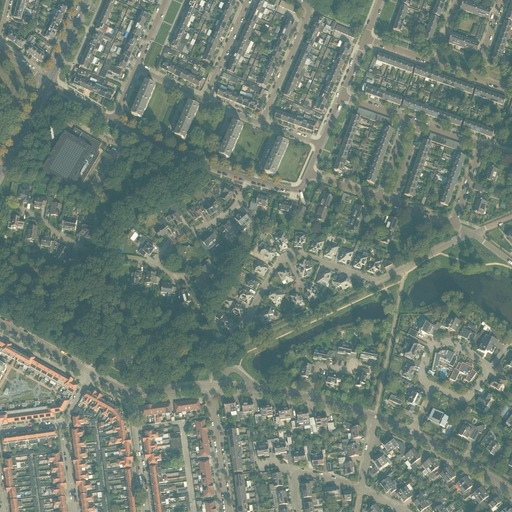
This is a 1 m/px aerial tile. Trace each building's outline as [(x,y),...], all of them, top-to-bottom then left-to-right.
[(106,4),(113,7),(116,9),(119,2),(116,1),(113,0),(108,0),(107,4),(106,4)] [(260,0),(258,0),(256,5),(259,6),(262,7),(265,9),(268,3),(265,2),(260,0)] [(18,1),(17,6),(24,8),(28,9),(29,3),(26,3),(18,1)] [(470,13),(474,15),(477,6),(472,4),(469,3),(464,1),(463,4),(462,4),(460,10),(465,11),(465,10),(470,12),(470,13)] [(190,2),(188,8),(197,12),(199,13),(201,7),(199,6),(190,2)] [(437,3),(435,8),(442,11),(444,5),(437,3)] [(104,10),(104,11),(111,14),(113,7),(106,4),(107,5),(104,11),(104,10)] [(60,5),(57,10),(65,13),(67,8),(60,5)] [(227,5),(224,10),(231,13),(233,8),(227,5)] [(256,5),(254,10),(260,13),(263,14),(265,9),(262,7),(259,6),(256,5)] [(401,6),(399,12),(406,14),(408,8),(401,6)] [(477,6),(474,15),(479,16),(479,15),(484,17),(484,18),(488,20),(490,14),(491,10),(491,11),(486,9),(483,8),(477,6),(478,6),(477,6)] [(188,8),(185,13),(192,16),(194,17),(197,12),(188,8)] [(442,11),(435,8),(432,14),(440,17),(442,11)] [(57,10),(55,16),(62,19),(65,13),(57,10)] [(224,10),(222,16),(229,19),(231,13),(224,10)] [(254,10),(251,16),(257,18),(260,13),(254,10)] [(101,17),(108,20),(111,14),(104,11),(103,11),(104,11),(101,17)] [(23,14),(15,12),(13,18),(21,20),(23,14)] [(141,12),(139,18),(146,20),(148,15),(141,12)] [(399,12),(397,18),(404,20),(406,14),(399,12)] [(185,13),(183,19),(189,21),(192,16),(185,13)] [(52,14),(50,20),(52,21),(60,24),(62,19),(55,16),(52,14)] [(222,16),(219,21),(226,24),(229,19),(222,16)] [(251,16),(249,21),(255,24),(257,18),(251,16)] [(317,18),(315,24),(321,26),(325,28),(326,26),(326,25),(327,23),(324,21),(325,18),(319,16),(318,18),(317,18)] [(98,23),(105,26),(108,20),(101,17),(99,23),(98,23)] [(287,21),(285,24),(292,27),(294,21),(295,22),(295,21),(286,17),(284,20),(287,21)] [(432,17),(430,23),(437,25),(439,19),(432,17)] [(135,19),(134,22),(137,23),(143,26),(146,20),(139,18),(138,20),(135,19)] [(397,18),(395,24),(402,26),(404,20),(397,18)] [(183,19),(180,24),(187,27),(189,21),(183,19)] [(46,25),(47,25),(58,30),(60,24),(52,21),(49,20),(46,25)] [(219,21),(217,27),(224,30),(226,24),(219,21)] [(249,21),(246,27),(253,29),(255,24),(249,21)] [(131,27),(141,31),(143,26),(137,23),(133,22),(131,27)] [(511,24),(505,22),(502,28),(510,31),(511,25),(511,24)] [(95,32),(111,39),(113,40),(114,38),(105,34),(108,27),(105,26),(98,23),(99,23),(96,29),(95,29),(97,30),(96,32),(95,32)] [(430,23),(428,29),(435,31),(437,25),(430,23)] [(475,40),(479,41),(484,25),(481,23),(480,26),(481,26),(477,37),(476,37),(475,40)] [(180,24),(178,30),(182,31),(184,32),(187,27),(180,24)] [(285,24),(283,29),(290,32),(292,27),(285,24)] [(315,24),(312,29),(317,31),(319,32),(322,34),(325,28),(321,26),(315,24)] [(402,26),(395,24),(393,30),(397,31),(400,32),(402,26)] [(46,25),(44,31),(46,31),(48,32),(55,35),(58,30),(48,26),(47,25),(46,25)] [(131,27),(129,33),(138,37),(141,31),(131,27)] [(217,27),(215,32),(221,35),(224,30),(217,27)] [(246,27),(244,32),(250,35),(253,36),(255,31),(253,29),(246,27)] [(502,28),(500,34),(508,37),(510,31),(502,28)] [(283,29),(281,35),(287,38),(290,32),(283,29)] [(312,29),(310,35),(316,37),(319,32),(317,31),(312,29)] [(428,29),(425,34),(433,37),(435,31),(428,29)] [(11,32),(6,38),(11,42),(15,36),(16,35),(17,34),(12,30),(11,32)] [(178,30),(176,35),(182,38),(185,39),(187,34),(184,32),(182,31),(178,30)] [(44,31),(42,37),(45,38),(48,39),(53,41),(55,35),(48,32),(46,31),(44,31)] [(209,37),(212,38),(219,41),(221,35),(215,32),(212,31),(209,37)] [(91,41),(100,45),(103,39),(110,42),(111,39),(95,32),(94,35),(93,34),(93,35),(94,35),(91,41)] [(244,32),(242,38),(248,40),(250,35),(244,32)] [(15,36),(11,42),(16,45),(21,39),(19,37),(20,35),(17,33),(17,34),(16,35),(15,36)] [(129,33),(127,38),(136,43),(138,37),(129,33)] [(275,39),(278,40),(285,43),(287,38),(281,35),(278,34),(275,39)] [(433,37),(425,34),(423,40),(426,41),(430,43),(433,37)] [(462,49),(466,39),(465,39),(460,38),(460,37),(457,36),(457,37),(452,35),(452,34),(451,38),(450,38),(448,44),(449,44),(453,45),(453,44),(459,45),(458,47),(462,48),(462,49)] [(500,34),(498,40),(506,43),(508,37),(500,34)] [(176,35),(173,41),(183,45),(185,39),(182,38),(176,35)] [(310,35),(307,40),(314,43),(316,37),(310,35)] [(25,44),(27,45),(33,37),(30,36),(26,42),(21,39),(16,45),(21,49),(25,44)] [(26,52),(31,56),(36,49),(31,46),(36,39),(33,37),(27,45),(30,47),(26,52)] [(124,44),(127,45),(134,48),(136,43),(127,38),(124,44)] [(212,38),(210,43),(217,46),(219,41),(212,38)] [(242,38),(239,43),(248,47),(249,47),(251,42),(248,40),(242,38)] [(466,39),(462,49),(463,49),(463,48),(467,50),(467,48),(472,50),(472,52),(476,53),(476,54),(478,48),(478,47),(479,44),(474,42),(471,41),(466,40),(466,39)] [(278,40),(276,46),(283,49),(285,43),(278,40)] [(307,40),(305,46),(311,48),(314,43),(307,40)] [(498,40),(496,46),(504,49),(506,43),(498,40)] [(88,47),(95,50),(98,51),(100,45),(91,41),(88,47)] [(170,46),(171,47),(171,49),(180,53),(183,45),(173,41),(171,45),(171,46),(170,46)] [(351,46),(342,42),(340,48),(342,48),(348,51),(351,46)] [(210,43),(207,49),(214,52),(217,46),(210,43)] [(239,43),(237,49),(243,51),(246,53),(248,47),(239,43)] [(127,45),(125,51),(131,54),(134,48),(127,45)] [(276,46),(273,51),(280,54),(283,49),(276,46)] [(305,46),(303,51),(309,54),(311,48),(305,46)] [(496,46),(494,52),(502,55),(504,49),(496,46)] [(31,56),(36,59),(41,53),(43,50),(38,47),(36,49),(31,56)] [(85,53),(92,56),(95,50),(88,47),(86,53),(85,53)] [(203,54),(205,54),(212,57),(214,52),(207,49),(205,48),(203,54)] [(342,48),(339,54),(346,57),(348,51),(342,48)] [(119,55),(122,56),(129,59),(131,54),(125,51),(121,49),(119,55)] [(237,49),(234,54),(238,56),(241,57),(243,58),(246,53),(243,51),(237,49)] [(41,53),(36,59),(41,63),(46,56),(48,54),(43,50),(41,53)] [(273,51),(271,57),(278,60),(280,54),(273,51)] [(303,51),(300,57),(307,59),(311,61),(313,56),(309,54),(303,51)] [(502,55),(494,52),(492,58),(497,60),(497,59),(500,61),(502,55)] [(83,59),(83,60),(91,63),(92,63),(94,57),(92,56),(85,53),(85,54),(83,60),(83,59)] [(334,58),(337,59),(344,62),(346,57),(339,54),(337,53),(334,58)] [(212,57),(205,54),(203,60),(209,63),(212,57)] [(234,54),(232,60),(238,62),(241,64),(243,58),(241,57),(238,56),(234,54)] [(381,63),(382,64),(385,56),(379,54),(377,58),(377,59),(377,61),(382,63),(381,63)] [(122,56),(120,62),(126,65),(129,59),(122,56)] [(382,64),(388,66),(391,58),(385,56),(382,64)] [(271,57),(269,63),(275,65),(278,60),(271,57)] [(300,57),(298,62),(304,65),(307,59),(300,57)] [(388,66),(394,68),(396,60),(391,58),(388,66)] [(337,59),(335,65),(341,68),(344,62),(337,59)] [(91,63),(83,60),(82,60),(83,60),(80,66),(87,69),(88,70),(91,63)] [(232,60),(230,65),(236,68),(238,62),(232,60)] [(394,68),(400,70),(402,62),(396,60),(394,68)] [(168,72),(172,64),(166,61),(162,69),(168,72)] [(117,67),(124,70),(126,65),(120,62),(117,67)] [(298,62),(295,68),(302,70),(305,72),(308,67),(304,65),(298,62)] [(400,70),(405,72),(408,64),(402,62),(400,70)] [(100,74),(99,76),(104,78),(105,78),(106,78),(108,71),(111,65),(108,64),(105,63),(103,68),(100,74)] [(269,63),(266,68),(273,71),(275,65),(269,63)] [(174,75),(178,67),(172,64),(168,72),(174,75)] [(408,64),(405,72),(411,74),(414,66),(408,64)] [(236,68),(230,65),(227,71),(234,74),(234,73),(236,68)] [(335,65),(332,71),(339,73),(341,68),(335,65)] [(180,78),(183,72),(184,69),(178,67),(174,75),(180,78)] [(413,75),(419,77),(422,69),(416,67),(413,75)] [(266,68),(264,74),(271,77),(273,71),(266,68)] [(295,68),(293,73),(299,76),(302,77),(305,72),(302,70),(295,68)] [(419,77),(425,79),(428,71),(422,69),(419,77)] [(192,84),(195,78),(198,73),(192,70),(189,75),(186,81),(187,81),(192,84)] [(332,71),(330,76),(336,79),(339,73),(332,71)] [(425,79),(431,81),(433,73),(428,71),(425,79)] [(186,81),(189,75),(183,72),(180,78),(186,81)] [(293,73),(291,79),(297,81),(298,80),(299,76),(293,73)] [(431,81),(437,83),(439,75),(433,73),(431,81)] [(264,74),(261,79),(268,82),(271,77),(264,74)] [(437,83),(442,85),(445,77),(439,75),(437,83)] [(330,76),(327,82),(334,84),(336,79),(330,76)] [(442,85),(448,87),(451,80),(445,77),(442,85)] [(79,87),(80,87),(82,81),(76,78),(73,84),(74,84),(80,87),(79,87)] [(195,78),(192,84),(193,84),(198,87),(202,81),(195,78)] [(268,82),(261,79),(259,85),(266,88),(266,87),(268,82)] [(291,79),(288,84),(295,87),(298,89),(301,83),(297,81),(291,79)] [(448,87),(454,89),(457,82),(451,80),(448,87)] [(86,90),(89,83),(82,81),(80,87),(86,89),(86,90)] [(92,92),(95,86),(96,84),(90,81),(89,83),(86,90),(92,92)] [(146,82),(139,98),(148,102),(155,86),(146,82)] [(327,82),(325,87),(332,90),(334,84),(327,82)] [(454,89),(460,91),(462,84),(457,82),(454,89)] [(288,84),(286,90),(292,92),(295,87),(288,84)] [(460,91),(466,93),(468,86),(462,84),(460,91)] [(98,95),(101,89),(95,86),(92,92),(92,93),(92,92),(98,95)] [(322,86),(319,91),(320,91),(329,95),(332,90),(325,87),(322,86)] [(468,86),(466,93),(471,95),(474,88),(468,86)] [(365,94),(371,96),(374,88),(373,88),(372,88),(368,87),(367,89),(365,94)] [(371,96),(377,98),(379,90),(374,88),(371,96)] [(474,96),(480,98),(482,91),(476,88),(474,96)] [(104,98),(107,91),(101,89),(98,95),(99,95),(105,97),(104,98)] [(107,91),(104,98),(105,98),(111,100),(111,101),(114,94),(115,91),(109,89),(107,91)] [(217,95),(217,96),(217,95),(223,98),(226,92),(220,89),(217,95)] [(226,92),(223,98),(229,100),(229,101),(230,101),(232,94),(234,91),(227,89),(226,92)] [(283,95),(286,97),(285,98),(290,100),(293,102),(294,99),(294,97),(295,94),(292,92),(286,90),(284,95),(283,95)] [(377,98),(383,100),(385,92),(379,90),(377,98)] [(318,97),(320,98),(327,101),(329,95),(320,91),(318,97)] [(480,98),(485,100),(488,93),(482,91),(480,98)] [(383,100),(388,102),(391,94),(385,92),(383,100)] [(488,93),(485,100),(491,102),(494,95),(488,93)] [(232,94),(230,101),(236,103),(239,97),(232,94)] [(239,97),(236,103),(242,106),(245,99),(246,97),(240,94),(239,97)] [(388,102),(394,104),(397,96),(391,94),(388,102)] [(494,95),(491,102),(497,104),(500,97),(494,95)] [(245,99),(242,106),(248,108),(248,109),(248,108),(249,108),(251,102),(253,99),(246,96),(246,97),(245,99)] [(397,96),(394,104),(400,106),(403,98),(397,96)] [(500,97),(497,104),(503,106),(504,103),(506,99),(500,97)] [(148,102),(139,98),(132,115),(141,119),(148,102)] [(316,103),(325,107),(327,101),(320,98),(318,104),(316,103)] [(251,102),(249,108),(254,111),(255,111),(256,108),(260,110),(263,103),(258,101),(253,99),(251,102)] [(402,107),(408,109),(411,101),(405,99),(402,107)] [(408,109),(414,111),(417,103),(411,101),(408,109)] [(199,107),(189,103),(182,119),(192,123),(199,107)] [(325,107),(316,103),(312,110),(321,114),(322,112),(323,112),(322,112),(325,107)] [(414,111),(420,113),(422,105),(417,103),(414,111)] [(420,113),(425,115),(428,107),(422,105),(420,113)] [(425,115),(431,117),(434,109),(428,107),(425,115)] [(431,117),(437,119),(440,111),(434,109),(431,117)] [(437,119),(443,121),(445,113),(440,111),(437,119)] [(277,112),(274,119),(281,121),(283,114),(277,112)] [(443,121),(448,123),(451,115),(445,113),(443,121)] [(281,121),(287,123),(290,116),(283,114),(281,121)] [(448,123),(454,125),(457,117),(451,115),(448,123)] [(287,123),(294,125),(296,118),(290,116),(287,123)] [(353,116),(350,122),(359,125),(361,119),(358,118),(358,117),(353,116)] [(457,117),(454,125),(460,127),(463,120),(457,117)] [(294,125),(300,128),(303,121),(296,118),(294,125)] [(300,128),(307,130),(310,121),(303,118),(303,121),(300,128)] [(192,123),(182,119),(175,135),(184,140),(192,123)] [(310,121),(307,130),(313,132),(314,129),(319,131),(321,123),(317,122),(310,120),(310,121)] [(462,128),(468,130),(471,122),(465,120),(462,128)] [(233,122),(226,139),(236,143),(243,127),(233,122)] [(350,122),(348,128),(357,131),(359,125),(350,122)] [(468,130),(474,132),(477,124),(471,122),(468,130)] [(474,132),(480,134),(482,127),(477,124),(474,132)] [(385,127),(383,133),(391,136),(393,130),(388,128),(385,127)] [(480,134),(485,136),(488,129),(482,127),(480,134)] [(41,172),(69,189),(70,187),(78,192),(100,154),(97,152),(98,150),(101,144),(75,128),(71,136),(65,133),(60,141),(56,139),(43,162),(46,164),(41,172)] [(348,128),(346,134),(354,137),(355,137),(357,131),(348,128)] [(488,129),(485,136),(492,138),(493,134),(494,131),(488,129),(489,129),(488,129)] [(383,133),(381,139),(389,142),(391,136),(383,133)] [(346,134),(344,140),(352,143),(354,137),(346,134)] [(236,143),(226,139),(219,155),(229,159),(236,143)] [(381,139),(379,145),(387,148),(389,142),(381,139)] [(278,140),(271,156),(281,160),(288,144),(278,140)] [(344,140),(342,146),(350,149),(352,143),(344,140)] [(423,140),(421,147),(429,150),(431,144),(431,143),(428,142),(426,141),(423,140)] [(379,145),(377,151),(385,154),(387,148),(379,145)] [(342,146),(340,152),(348,154),(350,149),(342,146)] [(421,147),(419,153),(427,156),(429,150),(421,147)] [(377,151),(374,157),(383,160),(385,154),(377,151)] [(340,152),(338,158),(346,160),(348,154),(340,152)] [(419,153),(417,159),(425,162),(427,156),(419,153)] [(455,157),(454,160),(463,163),(464,161),(465,157),(461,155),(457,154),(456,158),(455,157)] [(281,161),(271,156),(264,173),(274,177),(281,161)] [(374,157),(372,163),(381,166),(383,160),(374,157)] [(336,163),(336,164),(344,166),(346,160),(338,158),(336,163)] [(417,159),(415,165),(423,168),(425,162),(417,159)] [(454,163),(453,166),(461,169),(462,166),(463,163),(454,160),(453,163),(454,163)] [(372,163),(370,169),(379,172),(381,166),(372,163)] [(336,164),(334,170),(338,172),(339,171),(342,172),(344,166),(336,164)] [(413,170),(413,171),(421,174),(423,168),(415,165),(413,170)] [(450,170),(449,172),(459,176),(460,173),(461,169),(453,166),(451,170),(450,170)] [(487,174),(485,179),(487,180),(488,181),(488,180),(494,182),(497,175),(499,170),(493,168),(493,167),(492,167),(490,167),(489,170),(487,175),(487,174)] [(370,169),(368,175),(376,178),(379,172),(370,169)] [(413,171),(411,177),(418,179),(421,174),(413,171)] [(449,175),(448,179),(456,182),(458,178),(459,176),(449,172),(448,175),(449,175)] [(368,176),(366,181),(367,181),(369,182),(369,183),(374,184),(376,178),(368,175),(368,176)] [(411,177),(409,183),(416,185),(418,179),(411,177)] [(446,182),(445,185),(454,188),(455,185),(456,182),(448,179),(447,182),(446,182)] [(409,183),(407,189),(414,191),(416,185),(409,183)] [(445,187),(444,191),(452,194),(453,190),(454,190),(454,188),(445,185),(444,187),(445,187)] [(221,198),(223,200),(227,203),(230,198),(232,199),(230,198),(234,193),(227,187),(223,192),(225,194),(221,198)] [(20,188),(19,194),(18,198),(23,199),(23,202),(28,203),(30,189),(20,188)] [(407,189),(404,195),(409,197),(409,196),(412,197),(414,191),(407,189)] [(442,194),(441,197),(450,200),(451,197),(452,194),(444,191),(443,194),(442,194)] [(321,201),(319,206),(328,209),(330,202),(331,202),(333,197),(331,196),(330,196),(324,194),(323,194),(325,195),(322,201),(321,201)] [(250,208),(254,210),(256,210),(257,205),(265,207),(268,198),(258,196),(257,201),(252,200),(250,208)] [(450,200),(441,197),(440,199),(441,200),(440,204),(443,205),(448,207),(449,203),(450,200)] [(36,199),(35,203),(34,208),(42,209),(42,206),(46,207),(47,199),(41,198),(41,200),(36,199)] [(49,198),(48,200),(48,205),(52,205),(50,215),(59,216),(59,215),(60,215),(60,214),(60,213),(61,205),(52,204),(53,199),(49,198)] [(202,207),(201,208),(204,212),(206,211),(209,216),(216,211),(214,208),(217,206),(213,199),(208,203),(210,205),(207,207),(206,205),(205,205),(202,207)] [(477,213),(483,215),(483,214),(482,214),(484,207),(485,208),(487,202),(482,200),(481,199),(480,200),(478,199),(478,200),(476,207),(475,207),(474,212),(475,212),(475,213),(476,213),(477,213)] [(280,201),(279,210),(286,211),(286,213),(290,214),(290,215),(294,216),(296,209),(291,208),(292,204),(280,201)] [(193,209),(188,212),(191,217),(194,221),(194,220),(200,216),(201,216),(203,214),(200,209),(197,205),(196,204),(195,204),(194,203),(191,205),(192,206),(191,207),(193,209)] [(175,204),(170,207),(175,214),(172,216),(170,218),(172,220),(174,223),(176,227),(182,223),(179,218),(182,216),(180,212),(179,210),(175,204)] [(354,212),(352,218),(360,221),(363,213),(364,213),(365,208),(364,208),(364,207),(363,207),(362,207),(356,205),(356,206),(357,206),(355,213),(354,212)] [(328,209),(319,206),(317,212),(319,212),(316,219),(315,218),(315,219),(321,221),(322,222),(322,221),(324,222),(326,217),(325,217),(328,209)] [(297,214),(303,217),(306,209),(300,207),(297,214)] [(235,219),(240,225),(237,227),(241,231),(252,222),(247,216),(244,218),(240,214),(235,219)] [(24,227),(24,226),(25,221),(21,220),(21,221),(19,221),(20,218),(13,217),(12,223),(9,223),(8,229),(12,230),(12,226),(18,227),(18,226),(24,227)] [(63,217),(62,221),(61,226),(64,227),(64,229),(68,230),(68,228),(71,229),(75,230),(77,221),(72,220),(72,218),(63,217)] [(386,224),(385,229),(393,232),(396,225),(398,220),(396,219),(395,219),(389,217),(390,218),(388,224),(386,224)] [(360,221),(352,218),(350,223),(351,224),(349,230),(348,230),(347,230),(354,232),(353,233),(355,233),(356,233),(358,228),(360,221)] [(155,231),(157,234),(160,238),(168,233),(165,229),(168,227),(163,219),(160,221),(158,222),(162,227),(155,231)] [(235,226),(233,224),(229,220),(228,222),(229,223),(225,226),(224,225),(219,230),(222,234),(225,232),(226,234),(224,236),(227,240),(233,235),(232,234),(234,232),(231,229),(235,226)] [(85,239),(92,241),(93,232),(95,224),(87,223),(86,226),(80,225),(78,235),(85,236),(85,239)] [(29,227),(29,231),(27,239),(35,240),(35,242),(38,243),(40,235),(36,234),(37,228),(29,227)] [(393,232),(385,229),(382,235),(384,235),(381,242),(380,241),(380,242),(386,244),(386,245),(387,245),(387,244),(389,245),(391,240),(390,240),(393,232)] [(201,239),(204,243),(207,247),(208,247),(209,248),(210,249),(210,250),(218,242),(221,240),(218,236),(214,232),(211,235),(209,232),(209,233),(210,233),(202,240),(201,239)] [(275,242),(276,242),(280,251),(287,248),(285,244),(288,242),(284,233),(273,238),(275,242)] [(294,242),(294,247),(302,248),(302,243),(305,243),(306,238),(306,234),(295,234),(295,237),(294,242)] [(139,253),(138,253),(144,257),(146,254),(149,256),(155,249),(152,247),(154,244),(143,236),(141,239),(139,242),(143,245),(144,243),(147,245),(145,247),(144,247),(143,247),(139,253)] [(53,253),(54,249),(55,242),(55,241),(52,241),(51,242),(49,242),(50,238),(44,237),(43,241),(42,241),(41,246),(48,248),(47,252),(53,253)] [(313,241),(311,246),(309,251),(316,253),(318,249),(321,250),(324,242),(322,241),(319,240),(318,243),(313,241)] [(55,242),(54,249),(56,249),(54,258),(62,263),(63,260),(68,263),(69,255),(70,250),(58,244),(55,242)] [(262,242),(259,246),(262,249),(263,249),(259,254),(262,256),(266,259),(270,262),(275,256),(271,253),(273,250),(271,249),(269,247),(266,245),(262,242)] [(327,246),(325,251),(324,256),(331,259),(333,254),(336,256),(339,247),(333,245),(332,248),(327,246)] [(178,252),(174,255),(177,258),(197,260),(200,258),(197,253),(197,248),(190,248),(189,246),(187,248),(179,247),(178,252)] [(342,252),(340,257),(338,261),(346,264),(347,260),(350,261),(352,255),(353,253),(353,252),(348,250),(347,254),(342,252)] [(70,253),(69,258),(69,260),(72,260),(71,262),(69,262),(68,267),(74,268),(74,265),(75,265),(75,267),(81,268),(83,258),(77,257),(77,258),(76,257),(76,254),(70,253)] [(355,262),(353,266),(360,269),(362,265),(365,266),(365,264),(367,261),(368,258),(369,255),(364,253),(362,257),(362,258),(361,259),(356,257),(355,262)] [(209,259),(208,260),(204,264),(207,267),(205,268),(205,267),(202,270),(210,279),(216,273),(214,271),(217,268),(209,259)] [(370,262),(368,267),(367,271),(374,274),(376,270),(379,271),(382,261),(376,259),(374,263),(370,262)] [(254,272),(259,274),(263,276),(267,270),(263,267),(265,265),(257,260),(254,265),(257,267),(254,272)] [(300,268),(297,269),(302,278),(308,276),(306,271),(310,269),(313,268),(310,261),(307,263),(305,260),(298,264),(300,268)] [(282,283),(285,281),(287,284),(294,281),(290,273),(287,274),(285,270),(278,273),(282,283)] [(132,274),(131,279),(130,285),(137,286),(138,278),(141,279),(142,272),(137,271),(136,274),(132,274)] [(316,283),(325,286),(326,286),(327,286),(328,285),(328,284),(328,283),(331,274),(324,271),(322,275),(319,274),(316,283)] [(147,273),(146,278),(145,283),(159,285),(160,278),(152,277),(153,274),(147,273)] [(247,285),(251,288),(255,290),(259,284),(255,281),(257,279),(249,274),(246,279),(249,281),(247,285)] [(200,278),(194,283),(197,287),(203,294),(207,290),(208,292),(210,291),(211,291),(212,289),(205,281),(203,283),(203,282),(200,278)] [(347,288),(352,286),(348,279),(344,281),(343,278),(333,283),(336,288),(340,286),(342,290),(343,290),(344,291),(347,289),(347,288)] [(162,288),(161,293),(167,294),(167,293),(169,294),(168,294),(168,296),(166,307),(173,308),(175,297),(175,293),(176,288),(172,287),(171,288),(169,287),(170,287),(170,284),(162,283),(162,288)] [(308,293),(305,294),(305,295),(306,296),(309,302),(314,300),(312,297),(317,295),(318,296),(319,297),(321,296),(317,287),(314,288),(313,285),(306,289),(308,293)] [(239,299),(243,302),(248,304),(251,298),(248,295),(249,293),(241,288),(239,293),(241,295),(239,299)] [(188,303),(189,303),(189,302),(191,302),(189,295),(188,295),(186,291),(179,293),(180,297),(178,297),(180,305),(182,304),(183,304),(184,304),(185,304),(186,304),(187,304),(188,303)] [(285,295),(278,292),(277,291),(275,294),(271,291),(267,298),(276,303),(279,298),(282,300),(285,295)] [(298,304),(299,307),(305,304),(301,296),(298,298),(296,294),(289,297),(293,306),(298,304)] [(226,298),(223,303),(230,307),(230,306),(231,306),(233,302),(226,298)] [(231,313),(235,316),(240,318),(244,312),(240,309),(241,307),(234,302),(231,307),(234,309),(231,313)] [(259,317),(262,324),(271,320),(269,316),(273,314),(271,308),(261,313),(263,316),(259,317)] [(218,311),(214,317),(225,323),(223,327),(232,332),(236,325),(232,323),(234,320),(220,313),(218,311)] [(454,322),(447,319),(445,318),(441,326),(452,331),(452,330),(455,332),(460,321),(455,319),(454,322)] [(419,329),(418,333),(420,330),(421,330),(421,332),(422,332),(422,333),(422,334),(423,335),(424,335),(425,334),(426,334),(428,336),(429,335),(434,337),(438,328),(440,324),(437,323),(436,325),(433,326),(425,322),(425,323),(423,322),(419,329)] [(472,344),(476,335),(475,335),(477,331),(475,330),(476,327),(469,323),(467,327),(471,329),(470,332),(463,329),(459,336),(469,341),(469,342),(472,344)] [(480,344),(477,350),(484,353),(485,351),(487,352),(488,351),(492,353),(497,341),(493,339),(492,338),(490,342),(485,339),(483,339),(481,342),(480,343),(480,344)] [(419,344),(409,339),(407,343),(410,344),(404,356),(414,360),(415,358),(416,358),(417,356),(416,355),(418,352),(418,350),(419,350),(419,349),(417,348),(419,344)] [(7,344),(1,353),(7,356),(12,348),(11,347),(11,345),(7,343),(7,344)] [(338,353),(345,355),(345,353),(350,355),(351,353),(356,354),(357,346),(353,345),(353,347),(352,347),(343,345),(342,348),(339,348),(338,353)] [(361,352),(360,358),(367,359),(368,358),(376,360),(377,352),(378,349),(371,347),(371,348),(366,347),(362,347),(361,352)] [(12,348),(7,356),(14,360),(15,358),(17,359),(18,359),(16,362),(23,366),(28,357),(21,353),(20,352),(19,352),(12,348)] [(313,359),(320,360),(321,359),(326,360),(326,358),(334,360),(335,352),(329,351),(328,353),(327,353),(328,352),(318,350),(318,354),(314,353),(313,359)] [(435,353),(431,371),(437,372),(438,369),(439,361),(449,365),(453,367),(457,359),(453,357),(454,354),(447,351),(446,352),(445,351),(444,351),(443,351),(442,351),(441,352),(440,352),(439,353),(439,354),(438,354),(437,354),(435,353)] [(28,357),(23,366),(29,369),(34,359),(35,359),(30,356),(29,358),(28,357)] [(34,359),(29,369),(34,372),(40,362),(34,359)] [(45,365),(40,362),(34,372),(40,375),(45,365)] [(404,375),(403,377),(406,378),(411,380),(413,375),(412,375),(413,373),(412,372),(415,366),(407,362),(403,369),(406,370),(404,375)] [(450,378),(450,379),(455,382),(456,381),(460,372),(467,376),(465,380),(466,380),(466,381),(469,383),(476,373),(472,370),(473,368),(470,367),(470,365),(470,364),(467,363),(466,363),(465,365),(462,363),(461,364),(458,363),(456,368),(455,369),(450,378)] [(51,368),(45,365),(40,375),(45,378),(51,368)] [(297,383),(305,385),(306,378),(308,378),(309,373),(311,373),(312,366),(306,365),(306,368),(302,367),(301,376),(301,377),(299,377),(297,383)] [(51,381),(56,371),(51,368),(45,378),(51,381)] [(355,386),(361,387),(362,383),(365,384),(367,375),(366,375),(367,374),(369,374),(370,370),(362,369),(361,374),(359,373),(358,379),(357,378),(355,386)] [(56,384),(62,374),(56,371),(51,381),(56,384)] [(62,374),(56,384),(62,387),(67,377),(62,374)] [(327,383),(336,385),(337,382),(340,382),(341,377),(334,375),(334,376),(329,375),(328,377),(322,376),(321,384),(326,385),(326,382),(327,383)] [(67,377),(62,387),(67,390),(71,382),(72,383),(73,380),(69,378),(68,378),(67,377)] [(494,379),(490,385),(494,388),(498,391),(502,384),(504,385),(507,381),(505,380),(501,377),(500,377),(497,381),(494,379)] [(72,395),(77,386),(72,383),(71,382),(67,390),(66,392),(72,395)] [(409,405),(410,404),(412,406),(409,412),(412,413),(415,407),(415,405),(416,406),(421,397),(415,394),(416,392),(413,390),(408,401),(407,401),(406,402),(406,403),(406,404),(407,404),(408,405),(409,405)] [(82,403),(84,404),(90,393),(86,391),(82,398),(85,399),(82,403)] [(90,400),(93,401),(97,394),(92,391),(91,393),(90,393),(84,404),(87,406),(90,400)] [(480,396),(476,403),(479,404),(476,408),(481,411),(482,412),(485,408),(486,408),(490,400),(489,400),(491,397),(490,396),(485,393),(483,396),(481,395),(480,396)] [(92,409),(95,410),(101,399),(102,396),(97,394),(93,401),(95,403),(92,409)] [(390,398),(389,401),(390,401),(389,402),(390,403),(390,404),(391,405),(392,405),(392,406),(393,407),(394,407),(395,408),(396,408),(397,408),(398,408),(399,408),(402,402),(395,398),(396,397),(391,395),(390,398)] [(62,412),(68,401),(63,399),(59,407),(62,412)] [(96,408),(95,410),(97,411),(99,407),(102,409),(106,402),(102,400),(101,399),(96,408)] [(102,414),(104,415),(110,404),(106,402),(102,409),(104,410),(102,414)] [(231,412),(229,402),(224,403),(225,410),(221,411),(222,418),(226,417),(225,413),(231,412)] [(109,413),(111,414),(117,408),(110,404),(104,415),(107,417),(109,413)] [(243,412),(240,412),(241,419),(241,426),(245,426),(245,419),(249,418),(249,414),(247,404),(242,405),(243,412)] [(261,414),(258,415),(259,424),(262,423),(262,419),(261,417),(267,416),(266,406),(260,407),(261,414)] [(62,412),(59,407),(50,408),(51,417),(54,417),(54,413),(62,412)] [(76,408),(72,416),(79,415),(81,412),(81,410),(76,408)] [(113,416),(109,419),(110,420),(110,421),(111,422),(121,414),(117,408),(111,414),(113,416)] [(429,417),(428,419),(437,423),(440,425),(444,427),(446,423),(447,423),(448,420),(449,419),(448,419),(448,418),(443,416),(444,415),(440,413),(441,412),(433,408),(429,417)] [(279,417),(276,418),(277,425),(280,424),(280,420),(285,419),(284,409),(278,410),(279,417)] [(302,413),(304,425),(304,427),(310,426),(310,433),(314,433),(313,426),(310,426),(309,419),(308,412),(302,413)] [(301,425),(304,425),(302,413),(296,414),(297,421),(294,421),(295,428),(300,428),(301,425)] [(121,414),(111,422),(112,424),(116,421),(117,424),(125,421),(125,420),(121,414)] [(326,416),(321,417),(322,427),(327,426),(328,433),(332,432),(331,430),(330,423),(327,424),(326,416)] [(316,425),(313,426),(314,433),(317,432),(316,428),(322,427),(321,417),(315,418),(316,425)] [(113,427),(113,430),(126,428),(125,421),(117,424),(118,426),(113,427)] [(350,431),(351,434),(361,432),(360,427),(352,428),(352,425),(344,422),(343,426),(347,427),(346,429),(350,431)] [(462,437),(465,438),(467,439),(468,437),(471,439),(476,431),(481,434),(485,426),(483,425),(475,428),(465,422),(463,427),(462,427),(460,430),(461,431),(458,435),(462,437)] [(227,431),(228,437),(237,436),(236,428),(228,427),(228,431),(227,431)] [(480,444),(487,449),(486,450),(490,453),(490,454),(493,456),(496,452),(497,452),(499,449),(498,448),(499,447),(494,445),(495,444),(492,442),(495,438),(489,431),(486,437),(485,436),(480,444)] [(145,437),(142,438),(143,443),(144,443),(152,442),(155,441),(155,439),(158,438),(161,438),(161,435),(158,435),(145,437)] [(399,452),(401,455),(407,450),(403,444),(397,442),(395,443),(391,437),(386,441),(393,450),(398,447),(400,450),(399,452)] [(285,443),(279,443),(281,453),(286,452),(286,445),(289,445),(288,438),(287,438),(284,438),(285,443)] [(279,439),(270,440),(271,447),(274,447),(275,455),(280,454),(280,453),(281,453),(279,443),(279,439)] [(262,444),(262,446),(263,456),(264,455),(264,456),(269,456),(268,448),(271,447),(270,440),(267,441),(267,443),(262,444)] [(389,453),(393,450),(386,441),(382,444),(386,450),(383,452),(387,456),(389,454),(389,453)] [(258,456),(263,456),(262,446),(257,446),(256,442),(253,443),(254,449),(257,449),(258,456)] [(349,443),(342,444),(343,452),(347,452),(357,450),(357,445),(349,446),(349,443)] [(304,451),(298,452),(300,462),(305,461),(305,454),(308,453),(307,446),(303,447),(304,451)] [(404,456),(407,461),(417,454),(413,449),(408,454),(406,451),(400,456),(401,458),(404,456)] [(322,455),(317,455),(318,465),(324,465),(323,457),(326,457),(326,455),(325,450),(322,450),(322,455)] [(381,453),(376,457),(383,466),(388,463),(389,465),(392,463),(388,457),(385,459),(381,453)] [(410,467),(412,469),(416,465),(415,463),(420,459),(417,454),(407,461),(411,466),(410,467)] [(383,466),(376,457),(371,460),(376,466),(373,468),(374,469),(371,471),(371,473),(373,476),(379,471),(379,470),(383,466)] [(422,465),(425,470),(435,463),(431,458),(422,465)] [(345,461),(338,462),(339,465),(339,466),(342,469),(342,470),(344,470),(354,469),(353,463),(346,464),(345,461)] [(428,475),(430,478),(434,474),(432,472),(438,468),(435,463),(425,470),(428,473),(429,475),(428,475)] [(439,475),(443,479),(452,472),(449,468),(439,475)] [(354,469),(344,470),(345,476),(350,475),(350,477),(356,476),(355,469),(354,469)] [(273,478),(273,481),(282,480),(282,479),(282,476),(281,476),(281,474),(274,475),(274,472),(268,473),(268,478),(273,478)] [(386,480),(380,484),(383,489),(393,482),(389,477),(390,476),(391,477),(394,475),(391,472),(389,474),(388,474),(384,477),(386,480)] [(445,485),(447,487),(452,484),(450,481),(456,477),(452,472),(443,479),(446,484),(445,485)] [(456,484),(459,489),(469,482),(465,477),(456,484)] [(269,485),(270,491),(276,490),(276,487),(282,486),(282,484),(283,484),(283,481),(282,481),(282,480),(273,481),(274,485),(269,485)] [(302,492),(311,491),(311,488),(315,487),(314,481),(308,482),(308,485),(302,486),(302,488),(301,489),(302,492)] [(384,489),(383,490),(386,493),(387,493),(389,492),(390,495),(397,490),(401,487),(406,483),(404,481),(399,484),(397,485),(394,481),(393,482),(383,489),(384,489)] [(397,494),(400,498),(410,491),(406,487),(410,484),(408,481),(406,483),(401,487),(403,489),(397,494)] [(462,495),(463,497),(468,493),(466,491),(472,487),(469,482),(459,489),(463,494),(462,495)] [(336,501),(341,500),(341,494),(338,495),(337,488),(334,488),(334,487),(331,488),(331,489),(332,497),(335,497),(336,501)] [(472,494),(476,499),(485,492),(481,487),(472,494)] [(328,498),(332,497),(331,489),(330,489),(330,488),(327,488),(327,489),(324,490),(325,496),(322,497),(323,503),(329,502),(328,498)] [(273,495),(274,500),(287,498),(286,498),(287,498),(287,494),(286,494),(286,492),(279,493),(278,490),(276,490),(270,491),(271,495),(273,495)] [(310,498),(311,501),(317,500),(316,494),(311,494),(311,491),(302,492),(303,493),(302,493),(302,496),(303,496),(303,498),(310,498)] [(341,500),(342,506),(348,505),(348,501),(351,501),(350,492),(349,492),(349,491),(346,492),(346,493),(343,493),(344,500),(341,500)] [(410,491),(400,498),(404,503),(413,496),(410,491)] [(417,497),(413,500),(414,503),(413,504),(417,508),(426,501),(422,497),(424,496),(426,494),(424,492),(422,493),(417,497)] [(478,505),(480,507),(485,504),(483,501),(488,497),(485,492),(476,499),(479,504),(478,505)] [(273,509),(275,509),(281,508),(281,505),(287,504),(287,502),(288,502),(288,499),(287,499),(287,498),(274,500),(274,505),(272,506),(273,509)] [(488,505),(491,510),(490,510),(491,511),(493,511),(497,509),(497,508),(502,504),(500,501),(500,502),(497,498),(491,502),(488,505)] [(305,510),(305,511),(314,510),(313,506),(317,506),(317,500),(311,501),(311,504),(304,504),(304,507),(304,510),(305,510)] [(426,501),(417,508),(419,511),(421,511),(424,510),(429,506),(433,503),(431,501),(430,502),(427,503),(426,501)] [(433,511),(441,511),(446,509),(442,504),(443,503),(441,501),(437,504),(438,507),(433,511)]
